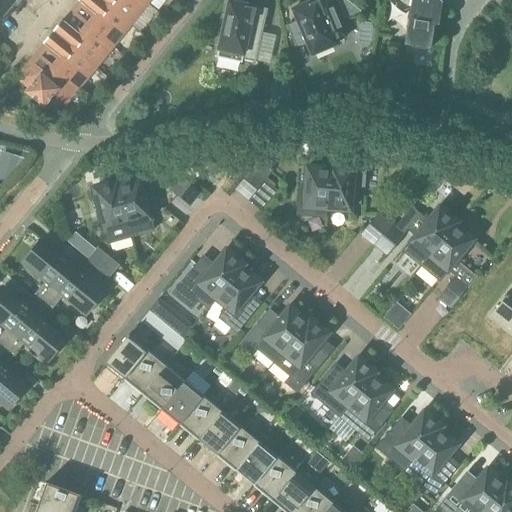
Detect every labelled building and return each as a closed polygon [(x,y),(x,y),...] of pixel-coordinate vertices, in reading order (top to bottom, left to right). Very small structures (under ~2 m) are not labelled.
[(0,0),(0,22),(18,0),(0,0)] [(95,15),(87,25),(113,46),(131,25),(100,0),(78,0),(77,1),(78,1),(79,1),(95,15)] [(100,0),(131,25),(148,4),(143,0),(100,0)] [(292,9),(311,55),(335,45),(334,42),(346,37),(330,0),(322,0),(309,6),(307,3),(292,9)] [(411,0),(404,45),(429,49),(437,0),(411,0)] [(228,1),(216,58),(241,63),(242,60),(255,63),(267,9),(252,6),(252,10),(244,8),(245,5),(228,1)] [(339,8),(344,19),(362,11),(352,3),(339,8)] [(95,68),(113,46),(87,25),(79,35),(63,21),(62,20),(52,32),(95,68)] [(60,58),(52,68),(78,89),(95,68),(52,32),(42,43),(43,44),(60,58)] [(60,111),(78,89),(52,68),(44,78),(27,65),(18,76),(30,86),(26,92),(43,106),(48,101),(60,111)] [(410,179),(424,179),(425,157),(411,157),(410,179)] [(329,165),(329,166),(330,167),(329,178),(326,210),(350,211),(352,186),(363,187),(365,169),(353,168),(353,167),(349,166),(349,164),(334,163),(334,165),(329,165)] [(330,167),(329,166),(314,165),(313,168),(306,167),(305,187),(304,194),(298,194),(296,214),(326,217),(326,210),(329,178),(330,167)] [(190,167),(184,174),(193,181),(199,174),(190,167)] [(248,200),(265,180),(252,169),(235,190),(248,200)] [(189,206),(200,193),(180,177),(169,189),(189,206)] [(116,184),(130,237),(153,230),(139,180),(132,182),(131,179),(117,184),(116,184)] [(130,237),(116,184),(117,184),(116,182),(112,183),(111,181),(97,185),(97,187),(93,189),(108,243),(130,237)] [(421,266),(456,223),(457,224),(458,223),(454,220),(455,218),(444,208),(442,210),(439,207),(403,251),(421,266)] [(361,234),(373,245),(390,225),(378,214),(361,234)] [(439,281),(473,240),(467,236),(468,234),(457,224),(456,223),(421,266),(439,281)] [(403,235),(390,225),(373,245),(386,255),(403,235)] [(79,252),(87,258),(95,249),(87,243),(79,252)] [(42,303),(73,265),(47,244),(28,268),(44,282),(33,296),(42,303)] [(108,278),(118,265),(98,248),(87,261),(108,278)] [(243,266),(244,265),(241,262),(242,260),(231,251),(229,253),(226,250),(206,273),(197,265),(173,293),(191,308),(197,300),(209,309),(216,300),(215,299),(243,266)] [(92,265),(87,261),(81,256),(76,262),(87,272),(92,265)] [(99,287),(73,265),(42,303),(51,310),(62,297),(79,310),(85,303),(91,307),(103,292),(98,288),(99,287)] [(255,276),(243,266),(215,299),(216,300),(225,307),(220,318),(236,331),(253,311),(243,303),(259,283),(254,278),(255,276)] [(450,308),(467,288),(454,277),(437,297),(450,308)] [(505,298),(495,311),(509,322),(505,327),(511,332),(511,288),(508,295),(506,293),(504,296),(505,298)] [(0,347),(3,350),(34,313),(9,292),(0,302),(0,324),(6,329),(0,336),(0,347)] [(192,327),(157,299),(148,309),(183,338),(192,327)] [(309,320),(308,319),(296,310),(295,311),(289,307),(272,327),(263,319),(241,345),(252,354),(257,348),(274,362),(309,320)] [(160,335),(168,326),(149,311),(142,320),(160,335)] [(60,334),(34,313),(3,350),(12,358),(24,344),(40,357),(47,350),(52,355),(64,340),(59,335),(60,334)] [(309,318),(308,319),(309,320),(274,362),(291,376),(286,383),(297,391),(319,365),(309,357),(328,334),(324,331),(326,329),(314,319),(313,321),(309,318)] [(168,326),(160,335),(178,350),(186,340),(168,326)] [(104,363),(123,379),(147,351),(127,335),(104,363)] [(142,394),(165,366),(147,351),(123,379),(142,394)] [(340,416),(374,374),(375,375),(376,373),(372,370),(374,369),(362,359),(361,361),(357,358),(338,381),(328,373),(312,393),(340,416)] [(21,381),(0,363),(0,403),(2,405),(21,381)] [(142,394),(161,410),(184,382),(165,366),(142,394)] [(213,372),(219,376),(222,372),(216,368),(213,372)] [(375,411),(391,391),(385,386),(387,384),(375,375),(374,374),(340,416),(368,439),(384,419),(375,411)] [(179,425),(202,397),(184,382),(161,410),(179,425)] [(235,395),(238,392),(241,388),(233,382),(228,389),(235,395)] [(238,392),(244,396),(247,392),(241,388),(238,392)] [(179,425),(198,440),(221,412),(202,397),(179,425)] [(253,411),(256,413),(266,412),(268,410),(260,403),(253,411)] [(216,455),(239,427),(221,412),(198,440),(216,455)] [(405,470),(440,428),(441,429),(442,427),(438,424),(440,423),(428,413),(427,415),(423,412),(404,435),(394,427),(378,447),(405,470)] [(216,455),(235,471),(258,442),(264,435),(245,420),(239,427),(216,455)] [(289,427),(285,431),(286,437),(290,441),(297,433),(289,427)] [(440,465),(457,445),(451,440),(453,438),(441,429),(440,428),(405,470),(433,493),(450,473),(440,465)] [(253,486),(276,458),(258,442),(235,471),(253,486)] [(316,453),(309,463),(317,469),(324,460),(316,453)] [(295,473),(276,458),(253,486),(272,501),(295,473)] [(481,511),(506,482),(505,482),(493,472),(492,474),(486,469),(478,480),(468,472),(437,509),(441,511),(481,511)] [(293,511),(313,488),(295,473),(272,501),(285,511),(293,511)] [(506,480),(505,482),(506,482),(481,511),(511,511),(511,481),(511,482),(510,483),(506,480)] [(45,483),(37,506),(53,511),(73,511),(80,495),(45,483)] [(324,511),(332,503),(313,488),(293,511),(324,511)] [(342,511),(332,503),(324,511),(342,511)]
